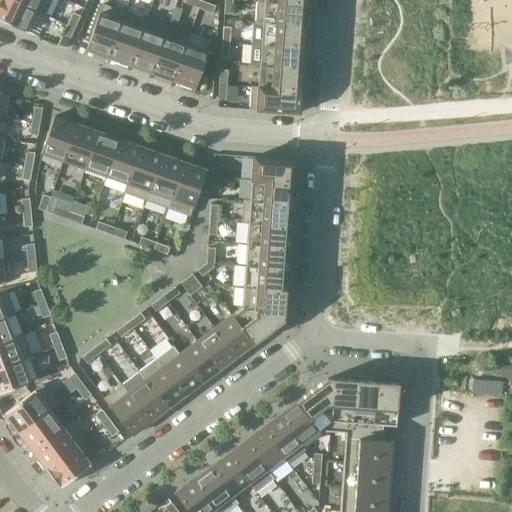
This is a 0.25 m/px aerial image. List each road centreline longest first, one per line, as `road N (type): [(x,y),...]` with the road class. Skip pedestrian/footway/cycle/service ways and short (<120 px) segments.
road 1 (residential): [(326,137),(211,128),(0,52)]
road 2 (residential): [(84,511),(320,337)]
road 3 (residential): [(409,511),(417,347),(320,337)]
road 4 (residential): [(320,337),(326,137)]
road 5 (residential): [(326,137),(338,0)]
